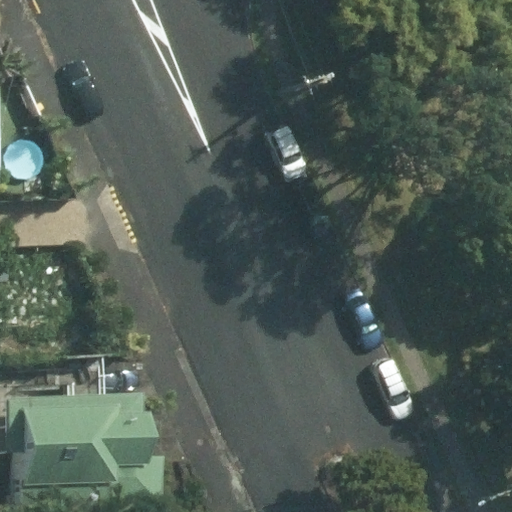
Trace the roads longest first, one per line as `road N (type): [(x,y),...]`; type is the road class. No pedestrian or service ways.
road 1 (residential): [(255,270),(395,443),(425,511)]
road 2 (residential): [(132,0),(255,270)]
road 3 (residential): [(287,511),(277,491),(255,270)]
